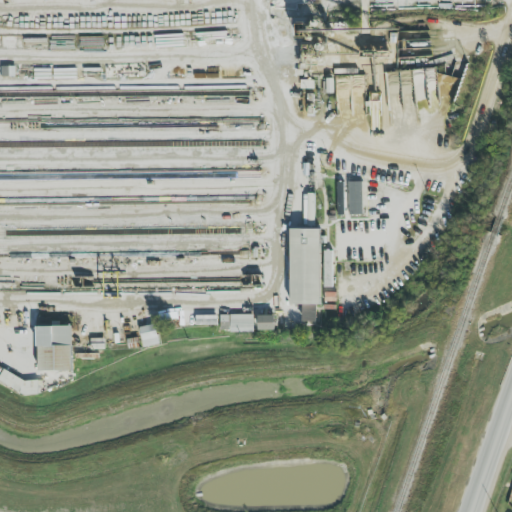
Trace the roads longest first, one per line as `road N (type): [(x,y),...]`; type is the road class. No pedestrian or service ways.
road 1 (residential): [(511,24),(464,177),(391,277),(342,307)]
road 2 (primary): [(470,511),(511,392)]
